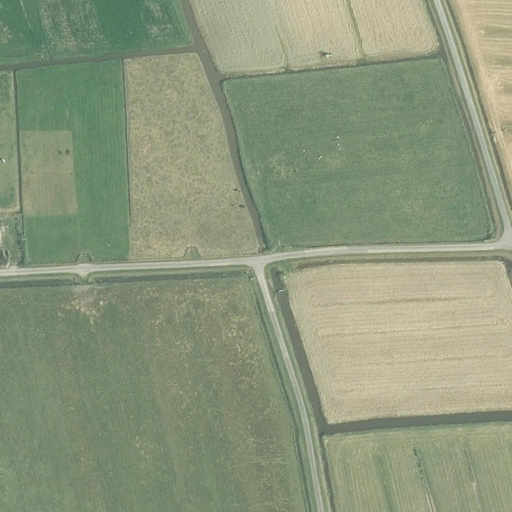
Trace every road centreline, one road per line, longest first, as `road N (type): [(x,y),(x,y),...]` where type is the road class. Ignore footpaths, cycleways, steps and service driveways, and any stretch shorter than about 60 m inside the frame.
road 1 (unclassified): [(319,511),(255,260)]
road 2 (unclassified): [(0,273),(255,260)]
road 3 (unclassified): [(501,243),(426,0)]
road 4 (unclassified): [(255,260),(501,243)]
